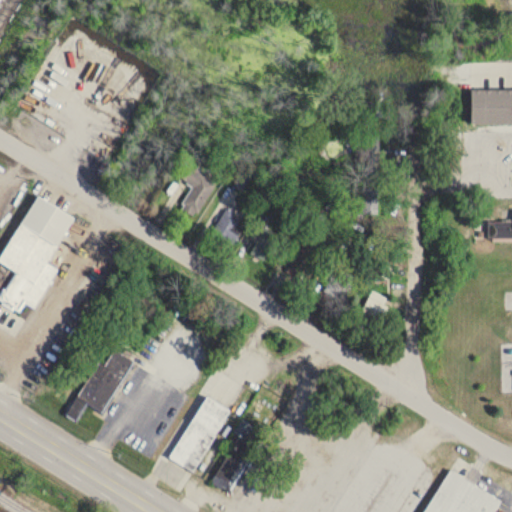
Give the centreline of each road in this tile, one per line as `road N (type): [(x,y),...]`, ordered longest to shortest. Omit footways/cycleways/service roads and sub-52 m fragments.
road 1 (residential): [(120,211),(511,458)]
road 2 (residential): [(415,0),(422,190),(408,391)]
road 3 (residential): [(2,414),(120,211)]
road 4 (tertiary): [(149,511),(0,412)]
road 5 (residential): [(0,133),(120,211)]
